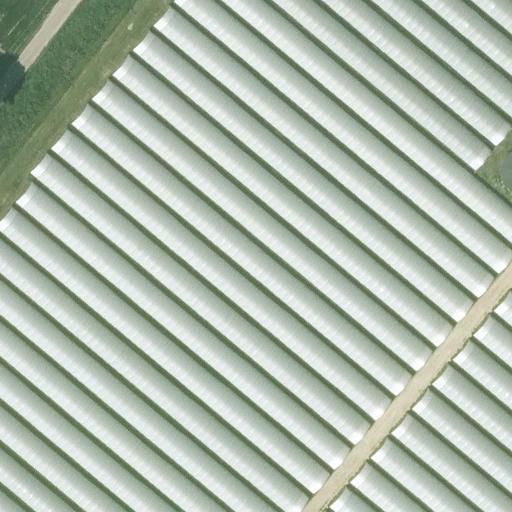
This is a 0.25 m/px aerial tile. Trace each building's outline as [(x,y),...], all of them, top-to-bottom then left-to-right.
[(511,245),(206,0),(169,0),(167,3),(499,270),(511,253),(511,245)] [(214,0),(511,240),(511,206),(256,0),(214,0)] [(511,79),(410,0),(264,0),(476,165),(493,143),(494,144),(511,121),(511,79)] [(419,0),(511,74),(511,39),(462,0),(419,0)] [(511,0),(470,0),(511,33),(511,0)] [(147,27),(479,294),(496,273),(163,6),(147,27)] [(143,31),(126,52),(458,319),(475,298),(143,31)] [(456,320),(120,58),(103,79),(439,341),(456,320)] [(416,369),(433,348),(102,80),(85,100),(416,369)] [(395,393),(412,372),(82,104),(65,124),(395,393)] [(58,133),(42,154),(378,414),(395,392),(58,133)] [(511,187),(511,148),(494,176),(511,187)] [(22,177),(356,439),(373,418),(39,156),(22,177)] [(353,442),(23,185),(7,207),(337,463),(353,442)] [(0,214),(0,243),(317,487),(333,465),(2,211),(0,214)] [(0,279),(290,511),(296,511),(311,494),(0,245),(0,279)] [(0,319),(237,511),(280,511),(0,284),(0,319)] [(511,302),(503,295),(486,316),(511,336),(511,302)] [(511,336),(486,316),(469,337),(511,372),(511,336)] [(0,362),(188,511),(232,511),(0,327),(0,362)] [(511,413),(511,378),(465,340),(448,361),(511,413)] [(0,442),(87,511),(180,511),(0,367),(0,442)] [(426,388),(511,456),(511,421),(443,367),(426,388)] [(405,413),(511,497),(511,462),(422,392),(405,413)] [(386,435),(480,511),(511,511),(511,502),(403,414),(386,435)] [(429,511),(473,511),(382,439),(365,460),(429,511)] [(378,511),(422,511),(362,463),(344,484),(378,511)] [(368,511),(340,489),(323,511),(324,511),(368,511)]
